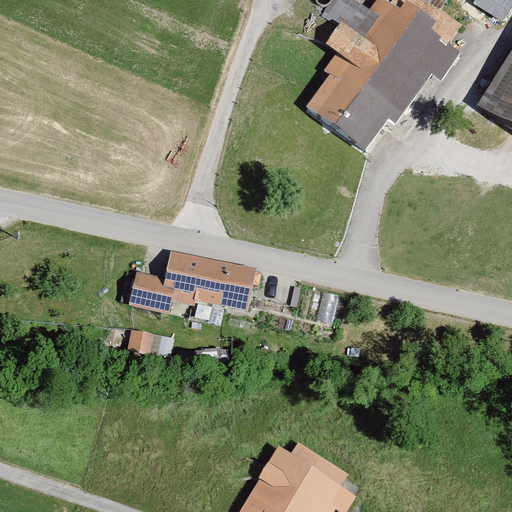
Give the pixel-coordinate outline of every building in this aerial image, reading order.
[(330,86),(305,120),(362,161),(386,128),(394,133),(435,76),(443,82),(456,64),(443,55),(457,34),(438,20),(452,1),(449,0),(337,0),(322,21),(339,33),(322,57),(334,66),(323,80),(330,86)] [(506,19),(511,8),(511,0),(476,0),(476,1),(506,19)] [(511,59),(476,114),(511,137),(511,59)] [(162,284),(134,278),(127,313),(168,322),(171,304),(242,319),(251,276),(168,258),(162,284)] [(128,354),(150,357),(152,339),(130,336),(128,354)] [(290,461),(276,453),(240,511),(347,511),(354,501),(340,492),(348,478),(298,448),(290,461)]
